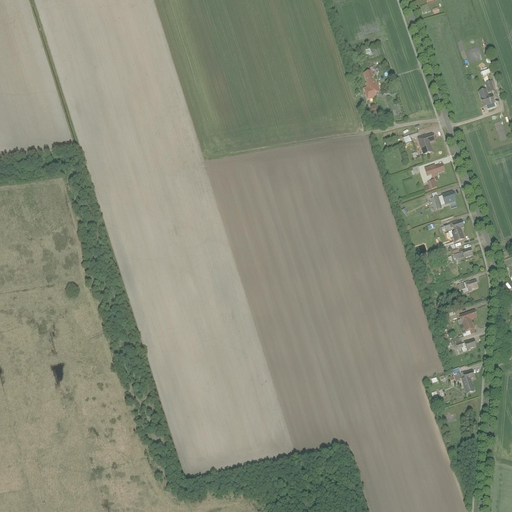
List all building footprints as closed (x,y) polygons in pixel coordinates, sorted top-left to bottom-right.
[(491,74),(489,69),(482,72),(486,83),(490,82),(488,75),(491,74)] [(364,89),(367,100),(377,96),(376,93),(381,91),(377,82),(376,82),(372,71),(364,73),(368,82),(365,83),(367,87),(364,89)] [(490,82),(486,83),(489,92),(494,91),(491,81),(490,82)] [(486,89),(479,92),(484,106),(495,103),(492,95),(489,97),(486,89)] [(432,134),(418,139),(424,155),(433,152),(430,143),(435,142),(432,134)] [(435,165),(426,168),(428,176),(432,175),(433,178),(439,175),(439,174),(446,172),(443,164),(436,167),(435,165)] [(435,179),(428,182),(429,185),(431,190),(438,187),(435,179)] [(453,192),(443,195),(446,205),(456,201),(453,192)] [(438,196),(431,198),(435,209),(442,207),(438,196)] [(464,228),(462,221),(453,224),(455,231),(462,229),(464,228)] [(452,232),(456,242),(465,239),(462,229),(455,231),(452,232)] [(454,242),(446,245),(448,251),(456,248),(454,242)] [(471,249),(463,251),(465,259),(473,256),(471,249)] [(476,280),(466,283),(469,291),(478,288),(476,280)] [(475,310),(460,315),(461,319),(463,325),(466,332),(475,329),(471,320),(477,318),(475,310)] [(474,340),(465,343),(467,351),(477,347),(474,340)] [(473,371),(461,375),(462,379),(468,394),(475,391),(471,379),(475,378),(473,371)]
